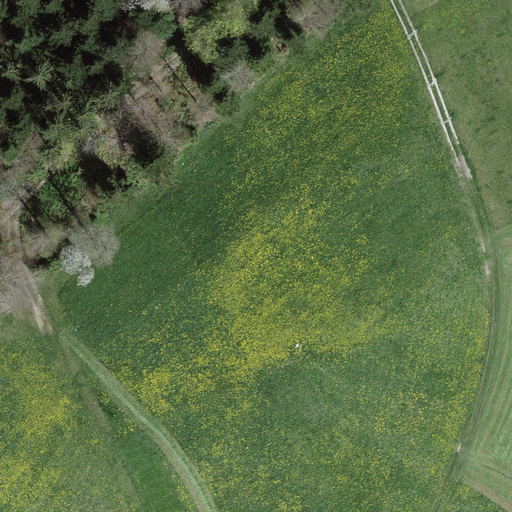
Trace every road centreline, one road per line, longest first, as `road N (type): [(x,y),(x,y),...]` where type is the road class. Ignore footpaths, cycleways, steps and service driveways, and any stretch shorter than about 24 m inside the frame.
road 1 (track): [(394,0),(469,183),(494,294),(480,389),(435,511)]
road 2 (track): [(264,0),(147,81),(0,218)]
